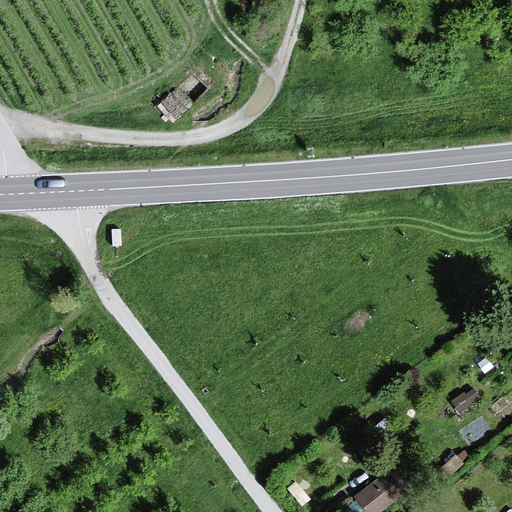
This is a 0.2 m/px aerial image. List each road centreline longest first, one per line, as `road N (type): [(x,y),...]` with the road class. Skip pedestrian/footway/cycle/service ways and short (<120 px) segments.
road 1 (tertiary): [(75,189),(511,157)]
road 2 (track): [(298,0),(267,92),(229,131),(156,142),(0,135)]
road 3 (unclassified): [(266,511),(89,262),(75,189)]
